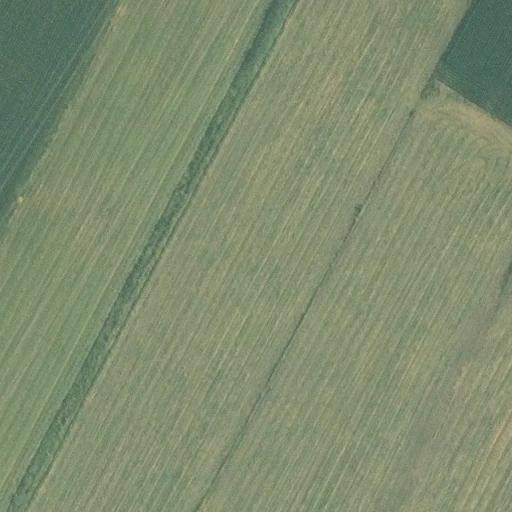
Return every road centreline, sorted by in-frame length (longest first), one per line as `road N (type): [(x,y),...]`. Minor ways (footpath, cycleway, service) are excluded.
road 1 (motorway): [(408,0),(106,511)]
road 2 (motorway): [(171,511),(468,0)]
